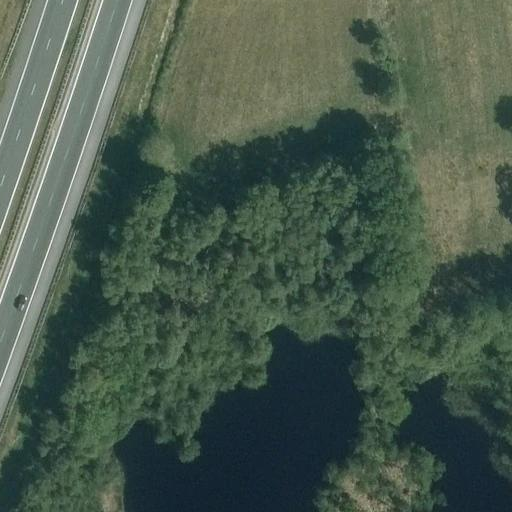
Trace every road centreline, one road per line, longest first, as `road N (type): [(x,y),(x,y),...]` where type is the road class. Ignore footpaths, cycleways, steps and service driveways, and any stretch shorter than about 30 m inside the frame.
road 1 (motorway): [(0,358),(118,0)]
road 2 (motorway): [(58,0),(0,171)]
